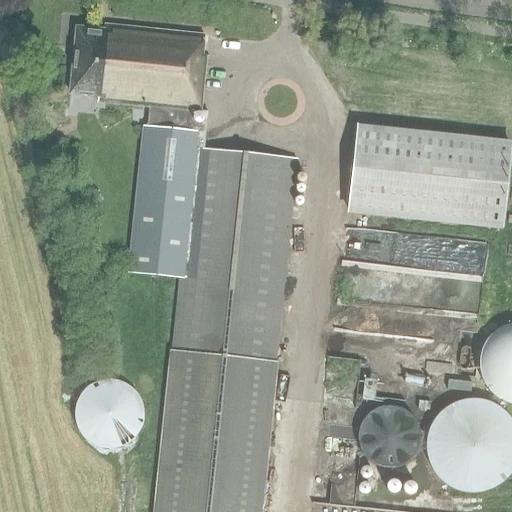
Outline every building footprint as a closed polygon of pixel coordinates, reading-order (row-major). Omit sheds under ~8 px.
[(200,56),(202,36),(104,26),(104,32),(76,29),(69,95),(97,98),(96,103),(149,108),(152,109),(198,113),(204,57),(200,56)] [(152,109),(149,108),(148,113),(132,274),(178,278),(153,511),(256,511),(293,160),(204,151),(208,114),(199,113),(198,113),(152,109)] [(345,210),(499,229),(509,149),(355,131),(345,210)] [(481,350),(479,359),(479,368),(480,373),(482,381),(485,387),(490,392),(495,397),(501,401),(508,404),(511,404),(511,324),(506,326),(498,330),(491,335),(485,342),(481,350)] [(107,449),(113,449),(120,447),(126,443),(132,439),(136,433),(139,428),(141,421),(141,415),(141,409),(139,402),(136,397),(132,392),(126,387),(120,384),(113,382),(107,381),(101,382),(95,384),(88,387),(83,391),(78,397),(76,402),(74,409),(73,415),(74,421),(76,428),(78,433),(83,439),(88,443),(95,447),(101,449),(107,449)] [(467,495),(477,494),(486,491),(494,486),(501,481),(507,473),(510,466),(511,460),(511,436),(510,431),(507,424),(501,416),(494,411),(486,406),(477,403),(467,402),(457,403),(448,406),(439,411),(433,416),(427,424),(424,431),(421,439),(420,449),(421,458),(424,466),(427,473),(433,481),(439,486),(448,491),(457,494),(467,495)] [(383,470),(390,470),(395,468),(400,466),(405,462),(409,457),(412,452),(414,446),(415,439),(414,433),(412,427),(409,422),(405,417),(400,413),(395,410),(390,409),(383,408),(377,409),(372,410),(367,413),(362,417),(358,422),(355,427),(353,433),(352,439),(353,446),(355,452),(358,457),(362,462),(367,466),(372,468),(377,470),(383,470)]
